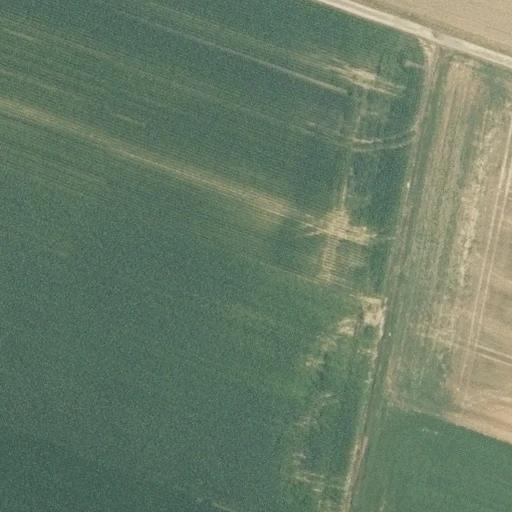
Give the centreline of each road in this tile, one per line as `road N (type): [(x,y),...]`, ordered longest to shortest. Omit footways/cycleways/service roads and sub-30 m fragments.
road 1 (track): [(444,61),(355,511)]
road 2 (track): [(511,85),(271,0)]
